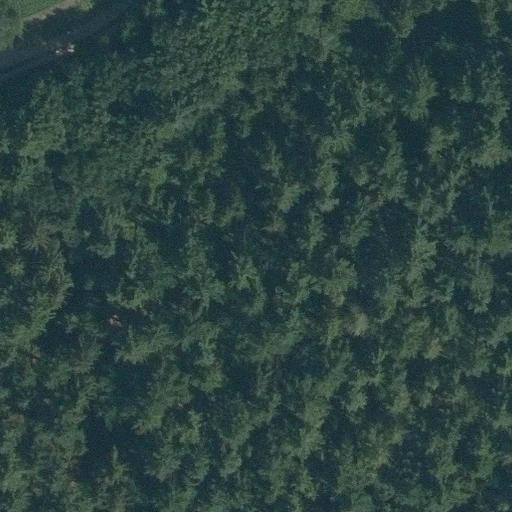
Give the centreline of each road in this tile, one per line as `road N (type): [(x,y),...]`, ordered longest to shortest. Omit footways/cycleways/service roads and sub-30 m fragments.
road 1 (track): [(158,511),(36,52)]
road 2 (track): [(0,65),(107,20),(127,0)]
